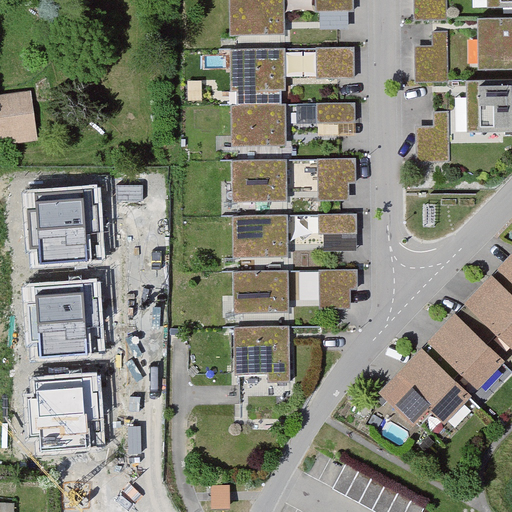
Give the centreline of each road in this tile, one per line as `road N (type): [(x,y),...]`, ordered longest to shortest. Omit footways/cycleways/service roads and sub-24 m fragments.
road 1 (residential): [(384,0),(391,254),(410,283)]
road 2 (residential): [(260,511),(410,283)]
road 3 (residential): [(410,283),(463,248),(511,200)]
